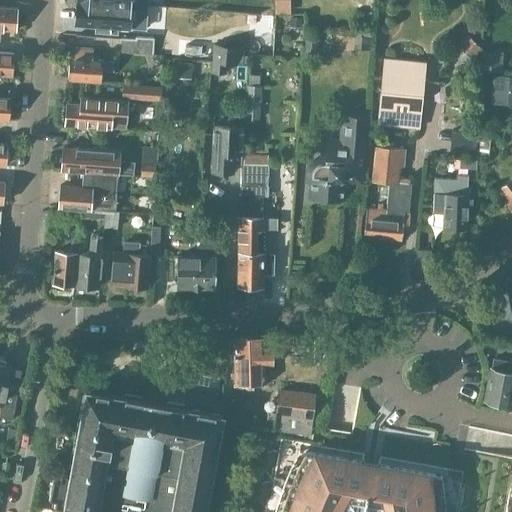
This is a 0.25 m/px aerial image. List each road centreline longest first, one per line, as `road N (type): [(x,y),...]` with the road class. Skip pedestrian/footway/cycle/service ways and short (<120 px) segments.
road 1 (residential): [(511,253),(443,295),(337,322),(57,320)]
road 2 (residential): [(20,313),(47,0)]
road 3 (residential): [(21,511),(57,320)]
